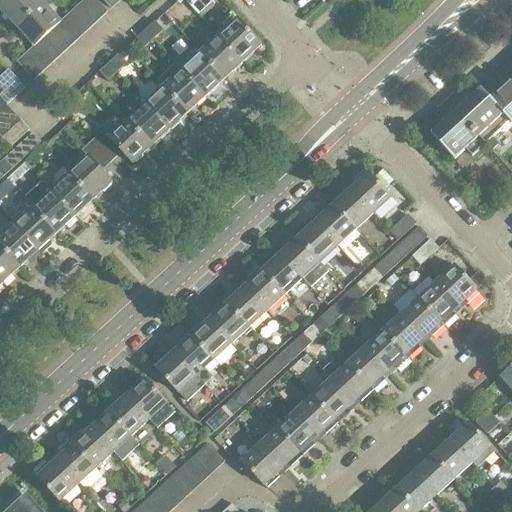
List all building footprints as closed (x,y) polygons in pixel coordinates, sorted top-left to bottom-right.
[(0,0),(0,9),(1,11),(13,0),(0,0)] [(38,0),(13,0),(1,11),(18,29),(44,6),(38,0)] [(95,0),(85,0),(82,4),(98,22),(107,13),(95,0)] [(120,2),(118,0),(102,0),(112,10),(120,2)] [(198,15),(214,0),(197,0),(190,6),(198,15)] [(82,4),(72,12),(89,30),(98,22),(82,4)] [(44,6),(18,29),(35,48),(36,47),(45,38),(54,30),(61,24),(61,23),(44,6)] [(145,6),(137,13),(141,17),(149,10),(145,6)] [(72,12),(63,21),(80,39),(89,30),(72,12)] [(237,20),(218,36),(243,63),(261,46),(237,20)] [(61,24),(54,30),(70,47),(80,39),(63,21),(61,23),(61,24)] [(162,31),(155,23),(145,31),(153,40),(162,31)] [(54,30),(45,38),(61,56),(70,47),(54,30)] [(153,40),(145,31),(136,40),(144,48),(153,40)] [(218,36),(200,53),(225,80),(243,63),(218,36)] [(45,38),(36,47),(52,64),(61,56),(45,38)] [(35,48),(27,55),(43,73),(52,64),(36,47),(35,48)] [(200,53),(182,70),(206,97),(225,80),(200,53)] [(23,59),(17,64),(34,81),(43,73),(27,55),(23,59)] [(126,65),(118,57),(109,65),(117,74),(126,65)] [(174,62),(155,79),(164,88),(188,114),(206,97),(182,70),(174,62)] [(108,82),(117,74),(109,65),(100,73),(108,82)] [(511,74),(504,67),(495,75),(504,85),(490,98),(489,99),(504,115),(503,116),(511,126),(511,74)] [(25,90),(8,72),(0,79),(0,80),(16,98),(25,90)] [(16,98),(0,80),(0,98),(7,106),(16,98)] [(164,88),(146,105),(170,131),(188,114),(164,88)] [(489,99),(490,98),(480,88),(465,103),(455,92),(446,101),(486,145),(493,138),(499,133),(504,134),(511,126),(503,116),(504,115),(489,99)] [(0,136),(3,140),(21,123),(6,107),(7,106),(0,98),(0,136)] [(486,145),(446,101),(437,109),(447,120),(431,134),(455,161),(466,151),(472,158),(486,145)] [(146,105),(127,121),(151,147),(170,131),(146,105)] [(56,114),(61,119),(66,114),(61,110),(56,114)] [(103,133),(93,143),(111,163),(122,153),(132,165),(151,147),(127,121),(109,139),(103,133)] [(11,148),(29,131),(21,123),(3,140),(11,148)] [(22,160),(40,144),(32,135),(14,152),(22,160)] [(493,138),(486,145),(492,151),(499,144),(493,138)] [(87,158),(69,175),(93,201),(112,184),(101,172),(111,163),(93,143),(82,152),(87,158)] [(12,169),(22,160),(14,152),(4,161),(12,169)] [(0,173),(4,177),(12,169),(4,161),(0,164),(0,173)] [(357,185),(351,190),(373,214),(391,198),(366,171),(354,182),(357,185)] [(69,175),(51,191),(75,217),(93,201),(69,175)] [(43,182),(25,199),(33,208),(57,234),(75,217),(51,191),(43,182)] [(342,193),(330,204),(355,231),(373,214),(351,190),(345,196),(342,193)] [(321,217),(315,223),(337,247),(355,231),(330,204),(319,215),(321,217)] [(33,208),(14,225),(39,251),(41,249),(57,234),(33,208)] [(397,242),(416,225),(408,217),(390,233),(397,242)] [(307,226),(295,236),(320,263),(337,247),(315,223),(309,229),(307,226)] [(14,225),(0,238),(0,246),(20,268),(39,251),(14,225)] [(419,229),(392,254),(401,263),(428,238),(419,229)] [(286,249),(280,255),(303,279),(311,288),(328,272),(320,263),(295,236),(284,247),(286,249)] [(421,266),(438,250),(430,241),(413,257),(421,266)] [(0,246),(0,282),(2,285),(20,268),(0,246)] [(392,254),(383,262),(392,271),(401,263),(392,254)] [(272,258),(260,269),(285,296),(303,279),(280,255),(274,261),(272,258)] [(383,262),(375,270),(383,279),(392,271),(383,262)] [(454,266),(436,283),(458,307),(464,302),(467,305),(479,294),(454,266)] [(251,282),(245,288),(267,312),(285,296),(260,269),(248,279),(251,282)] [(375,270),(366,278),(374,287),(383,279),(375,270)] [(394,276),(386,283),(391,288),(399,281),(394,276)] [(366,278),(357,286),(366,295),(374,287),(366,278)] [(452,313),(458,307),(436,283),(418,299),(443,327),(455,316),(452,313)] [(357,286),(348,294),(357,303),(366,295),(357,286)] [(236,291),(224,301),(249,328),(267,312),(245,288),(238,294),(236,291)] [(348,294),(339,302),(348,311),(357,303),(348,294)] [(431,338),(443,327),(418,299),(400,316),(423,340),(429,335),(431,338)] [(215,315),(209,320),(232,345),(249,328),(224,301),(213,312),(215,315)] [(339,302),(331,310),(339,319),(348,311),(339,302)] [(331,310),(322,318),(330,328),(339,319),(331,310)] [(417,346),(423,340),(400,316),(383,332),(408,359),(420,348),(417,346)] [(322,318),(313,326),(321,336),(330,328),(322,318)] [(201,323),(189,333),(214,361),(232,345),(209,320),(203,326),(201,323)] [(313,326),(304,335),(313,344),(321,336),(313,326)] [(397,370),(408,359),(383,332),(365,348),(388,372),(394,367),(397,370)] [(180,347),(174,353),(197,377),(196,378),(205,387),(213,379),(205,370),(214,361),(189,333),(177,344),(180,347)] [(304,335),(295,343),(304,352),(313,344),(304,335)] [(295,343),(286,351),(295,360),(304,352),(295,343)] [(382,378),(388,372),(365,348),(348,364),(373,392),(385,380),(382,378)] [(286,351),(278,359),(286,368),(295,360),(286,351)] [(166,355),(153,367),(187,403),(205,387),(196,378),(197,377),(174,353),(168,358),(166,355)] [(361,403),(373,392),(348,364),(340,355),(322,372),(330,381),(352,405),(358,400),(361,403)] [(307,357),(304,360),(308,365),(312,362),(307,357)] [(278,359),(269,367),(277,376),(286,368),(278,359)] [(269,367),(260,375),(269,384),(277,376),(269,367)] [(511,367),(500,378),(511,391),(511,367)] [(260,375),(251,383),(260,392),(269,384),(260,375)] [(132,392),(126,397),(149,422),(157,431),(175,414),(141,378),(129,389),(132,392)] [(346,410),(352,405),(330,381),(312,397),(337,424),(349,413),(346,410)] [(251,383),(242,391),(251,401),(260,392),(251,383)] [(242,391),(234,399),(242,409),(251,401),(242,391)] [(117,400),(105,411),(131,438),(149,422),(126,397),(120,403),(117,400)] [(326,435),(337,424),(312,397),(295,413),(317,437),(323,432),(326,435)] [(234,399),(225,407),(233,417),(242,409),(234,399)] [(225,407),(206,424),(215,434),(233,417),(225,407)] [(96,424),(90,429),(113,455),(121,463),(139,447),(131,438),(105,411),(94,421),(96,424)] [(481,429),(493,418),(487,412),(476,423),(481,429)] [(311,443),(317,437),(295,413),(277,429),(303,457),(314,446),(311,443)] [(499,425),(493,418),(481,429),(487,436),(499,425)] [(468,425),(450,441),(472,464),(471,464),(476,470),(494,453),(489,447),(468,425)] [(82,432),(70,443),(96,471),(113,455),(90,429),(84,435),(82,432)] [(291,467),(303,457),(277,429),(260,445),(282,470),(288,464),(291,467)] [(180,433),(173,439),(179,445),(186,440),(180,433)] [(450,441),(433,457),(454,480),(471,464),(472,464),(450,441)] [(61,457),(55,462),(78,487),(96,471),(70,443),(59,454),(61,457)] [(276,475),(282,470),(260,445),(241,462),(266,490),(279,478),(276,475)] [(208,446),(200,454),(215,471),(224,463),(208,446)] [(215,471),(200,454),(191,462),(206,479),(215,471)] [(433,457),(415,474),(436,497),(454,480),(433,457)] [(47,465),(34,476),(60,504),(78,487),(55,462),(49,468),(47,465)] [(206,479),(191,462),(182,470),(198,487),(206,479)] [(198,487),(182,470),(173,478),(189,495),(198,487)] [(415,474),(397,490),(417,511),(419,511),(436,497),(415,474)] [(189,495),(173,478),(165,486),(180,503),(189,495)] [(511,494),(501,483),(495,489),(506,501),(511,495),(511,494)] [(180,503),(165,486),(156,494),(172,511),(180,503)] [(506,501),(495,489),(488,495),(500,507),(506,501)] [(417,511),(397,490),(379,506),(384,511),(417,511)] [(170,511),(172,511),(156,494),(147,502),(156,511),(170,511)] [(35,511),(23,499),(8,511),(35,511)] [(156,511),(147,502),(138,510),(140,511),(156,511)] [(125,503),(118,509),(121,511),(129,511),(131,510),(125,503)]
